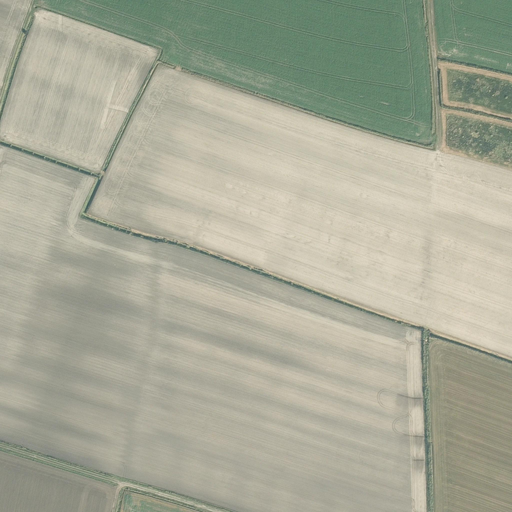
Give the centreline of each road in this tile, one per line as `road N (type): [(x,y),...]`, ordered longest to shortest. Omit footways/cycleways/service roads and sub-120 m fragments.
road 1 (track): [(427,511),(425,335)]
road 2 (track): [(436,155),(427,0)]
road 3 (track): [(119,484),(0,447)]
